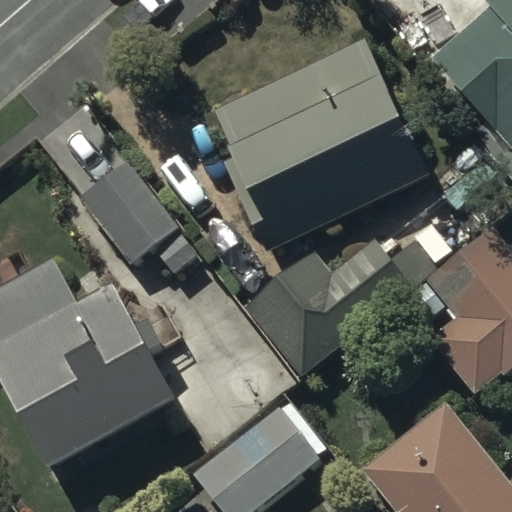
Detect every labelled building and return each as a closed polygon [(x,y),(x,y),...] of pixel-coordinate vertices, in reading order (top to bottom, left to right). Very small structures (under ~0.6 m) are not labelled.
[(511,0),(482,0),(494,13),(436,66),(490,126),(476,139),(511,178),(511,0)] [(370,41),(212,113),(263,224),(253,228),(268,260),(435,184),(370,41)] [(202,258),(131,167),(82,205),(135,270),(158,252),(178,277),(202,258)] [(511,375),(511,246),(502,234),(432,288),(460,324),(432,347),(478,403),(511,375)] [(448,312),(428,287),(440,278),(417,249),(395,267),(378,245),(335,279),(317,257),(248,312),(302,380),(404,299),(428,329),(448,312)] [(0,297),(0,378),(53,479),(180,407),(153,359),(165,352),(151,327),(139,334),(115,292),(83,310),(58,264),(0,297)] [(290,402),(194,478),(220,511),(266,511),(324,466),(320,461),(331,453),(290,402)] [(511,511),(511,489),(449,409),(365,477),(393,511),(511,511)]
